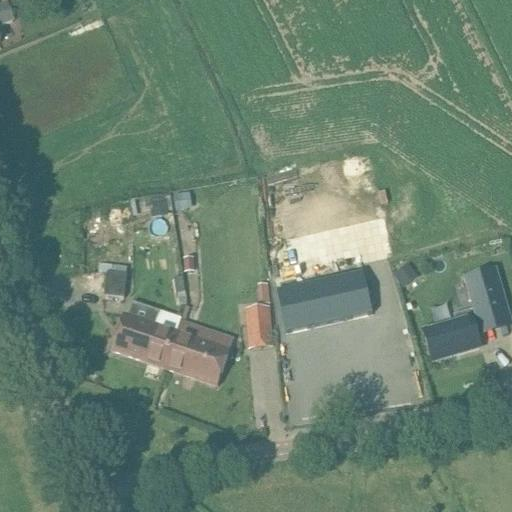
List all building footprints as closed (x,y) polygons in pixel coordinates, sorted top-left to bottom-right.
[(7,6),(0,8),(0,45),(1,45),(0,41),(0,30),(14,25),(7,6)] [(184,197),(172,198),(175,214),(187,212),(184,197)] [(167,203),(150,205),(151,218),(168,216),(167,203)] [(193,260),(184,261),(185,273),(193,273),(193,260)] [(406,290),(422,279),(412,266),(397,277),(406,290)] [(494,272),(466,281),(478,323),(507,314),(494,272)] [(363,274),(276,293),(286,336),(373,316),(363,274)] [(107,275),(104,299),(123,301),(126,277),(107,275)] [(176,296),(177,296),(185,295),(183,279),(174,280),(176,296)] [(124,318),(111,353),(165,371),(177,336),(181,324),(182,322),(160,314),(132,305),(127,319),(124,318)] [(269,311),(246,313),(247,329),(270,327),(269,311)] [(471,320),(423,334),(432,364),(433,363),(433,362),(458,354),(458,356),(479,350),(471,320)] [(177,336),(165,371),(214,388),(225,352),(177,336)]
